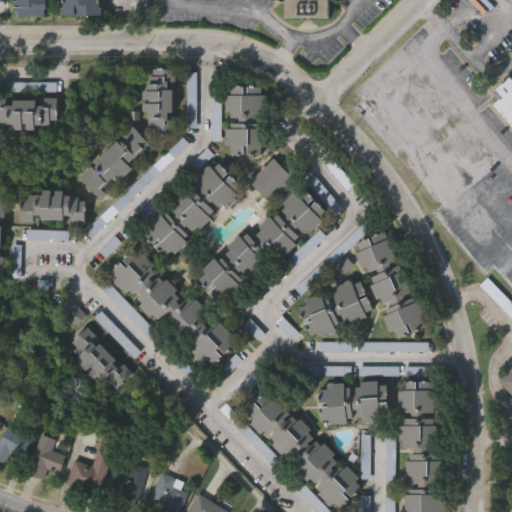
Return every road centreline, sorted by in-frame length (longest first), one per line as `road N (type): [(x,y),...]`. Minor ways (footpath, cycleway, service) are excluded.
road 1 (residential): [(477,511),(470,365),(445,280),(390,179),(319,101),(250,49),(0,40)]
road 2 (residential): [(319,101),(419,0)]
